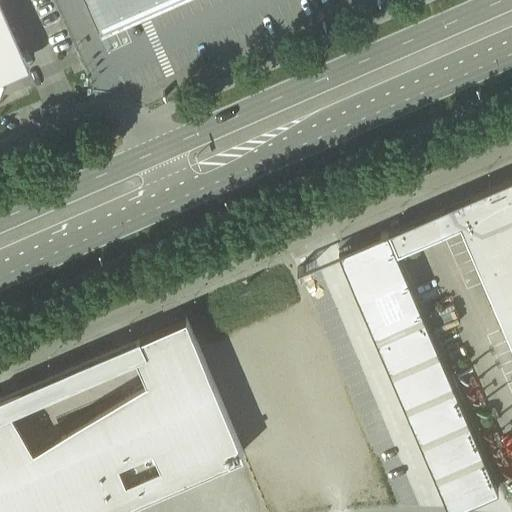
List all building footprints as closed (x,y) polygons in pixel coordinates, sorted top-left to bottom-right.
[(88,0),(101,29),(166,0),(88,0)] [(0,63),(16,56),(0,20),(0,63)] [(388,228),(397,248),(436,231),(469,217),(511,315),(511,326),(508,328),(507,328),(506,328),(511,341),(511,174),(461,196),(400,223),(388,228)] [(388,228),(338,249),(375,334),(425,313),(397,248),(388,228)] [(375,334),(390,369),(440,347),(425,313),(375,334)] [(0,511),(102,511),(243,451),(199,347),(187,317),(140,335),(139,331),(0,390),(0,511)] [(405,403),(455,382),(440,347),(390,369),(405,403)] [(420,438),(470,416),(455,382),(405,403),(420,438)] [(435,472),(485,451),(470,416),(420,438),(435,472)] [(435,472),(450,507),(500,485),(485,451),(435,472)]
